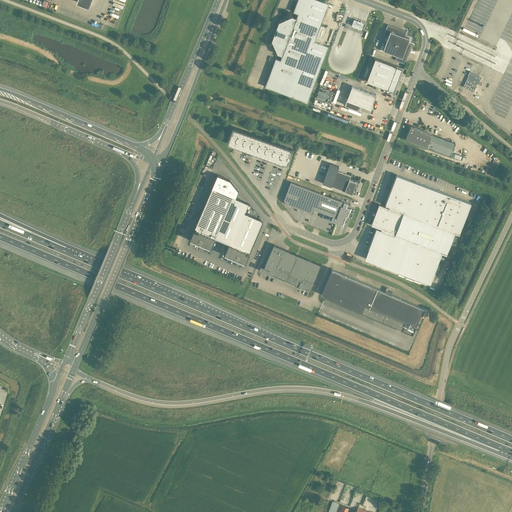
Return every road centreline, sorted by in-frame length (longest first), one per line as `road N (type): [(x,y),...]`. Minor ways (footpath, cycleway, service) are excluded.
road 1 (motorway): [(0,236),(500,448)]
road 2 (motorway): [(511,437),(66,252)]
road 3 (motorway): [(91,379),(178,403),(320,390),(500,448)]
road 4 (tertiary): [(420,511),(448,351),(511,217)]
road 5 (residential): [(293,229),(332,243),(352,236),(416,69)]
road 6 (primary): [(80,353),(160,162)]
road 7 (residential): [(160,162),(225,0)]
road 8 (primary): [(133,200),(69,351)]
road 9 (motorway): [(134,145),(0,89)]
road 10 (residential): [(219,0),(164,131)]
road 11 (primary): [(54,386),(0,511)]
road 12 (motorway): [(0,101),(121,151)]
road 13 (primary): [(13,511),(61,397)]
road 14 (unclassified): [(511,148),(416,69)]
